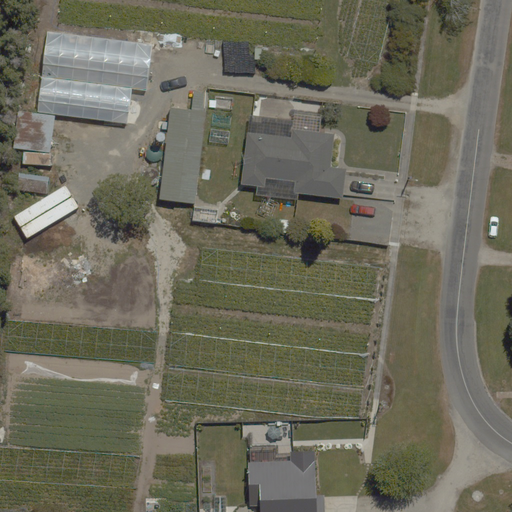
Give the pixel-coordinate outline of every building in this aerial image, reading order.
[(65,0),(52,107),(150,120),(158,51),(176,53),(178,38),(247,47),(252,0),(65,0)] [(202,203),(206,143),(234,145),(238,98),(210,96),(210,90),(196,89),(191,106),(171,107),(164,200),(202,203)] [(268,94),(265,118),(294,122),(297,98),(268,94)] [(333,165),(335,135),(247,129),(243,184),(257,185),(256,198),(298,202),(299,190),(346,194),(348,167),(333,165)] [(350,221),(348,241),(380,244),(382,224),(350,221)] [(319,511),(315,455),(248,461),(251,505),(258,504),(258,511),(326,511),(326,510),(319,511)] [(168,511),(169,495),(143,495),(143,511),(168,511)]
